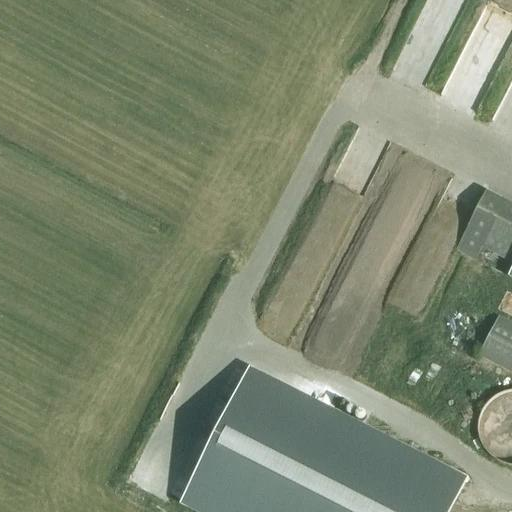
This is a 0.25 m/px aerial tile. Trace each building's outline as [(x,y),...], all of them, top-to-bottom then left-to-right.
[(359,136),(356,146),(389,157),(392,148),(359,136)] [(257,172),(265,154),(255,149),(247,167),(257,172)] [(407,235),(431,180),(404,168),(382,220),(396,226),(395,230),(407,235)] [(511,278),(511,204),(488,192),(457,250),(476,260),(483,248),(511,263),(511,269),(508,276),(511,278)] [(435,241),(417,267),(425,272),(418,281),(428,288),(452,254),(435,241)] [(511,325),(499,318),(480,355),(511,370),(511,325)] [(205,511),(449,511),(464,483),(249,374),(184,501),(205,511)] [(342,400),(360,404),(363,393),(345,389),(342,400)] [(511,390),(511,391),(504,393),(498,395),(490,401),(486,407),(482,412),(480,419),(479,428),(479,435),(481,441),(485,450),(490,455),(495,459),(501,463),(510,466),(511,465),(511,390)]
